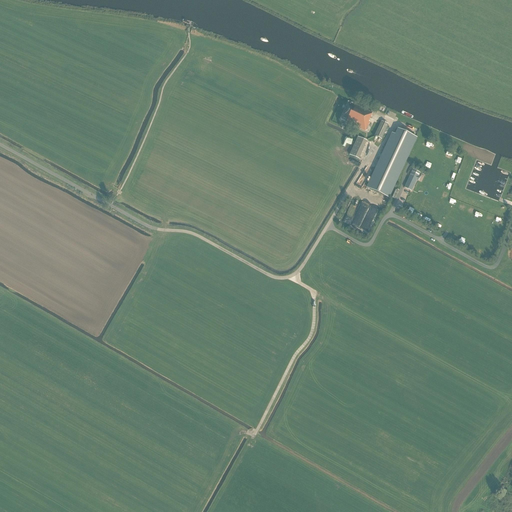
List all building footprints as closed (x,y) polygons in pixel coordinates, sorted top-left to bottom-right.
[(371,117),(373,113),(348,101),(340,119),(365,131),(371,118),(371,117)] [(381,139),(388,125),(382,121),(375,136),(381,139)] [(381,165),(400,174),(417,138),(398,129),(381,165)] [(359,157),(367,139),(358,135),(350,153),(359,157)] [(415,179),(409,177),(404,188),(410,191),(415,179)] [(384,206),(388,202),(382,198),(379,202),(384,206)]
